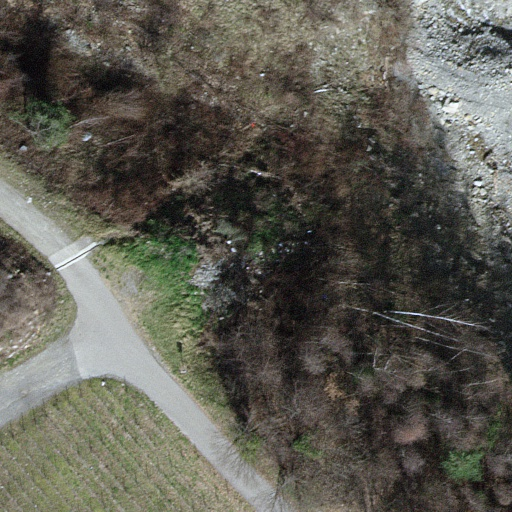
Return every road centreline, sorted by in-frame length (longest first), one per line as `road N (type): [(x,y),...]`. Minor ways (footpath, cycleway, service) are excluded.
road 1 (track): [(279,511),(111,334),(66,257),(0,199)]
road 2 (track): [(111,334),(0,406)]
